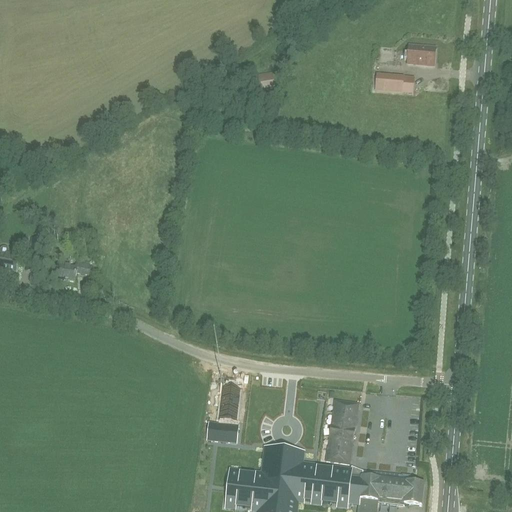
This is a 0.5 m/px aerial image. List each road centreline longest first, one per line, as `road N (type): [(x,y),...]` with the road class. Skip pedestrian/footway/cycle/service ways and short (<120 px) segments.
road 1 (unclassified): [(458,387),(257,373),(195,358),(96,316),(0,299)]
road 2 (secondary): [(458,387),(491,0)]
road 3 (secondary): [(448,511),(458,387)]
